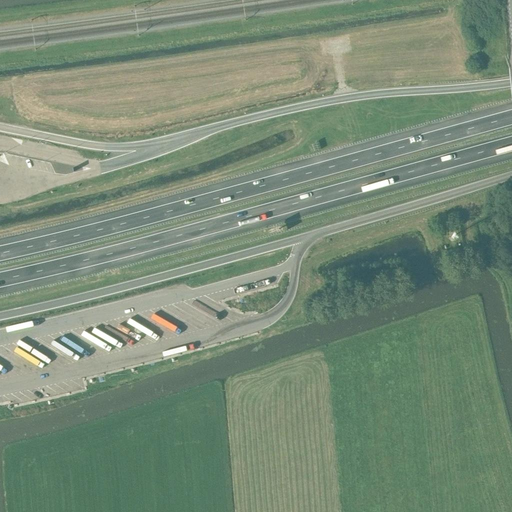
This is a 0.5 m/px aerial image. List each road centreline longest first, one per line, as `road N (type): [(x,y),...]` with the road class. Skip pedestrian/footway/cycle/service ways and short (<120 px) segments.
road 1 (motorway): [(511,117),(0,253)]
road 2 (motorway): [(0,279),(511,144)]
road 3 (motorway): [(511,83),(343,98),(184,135)]
road 4 (motorway): [(312,236),(511,175)]
